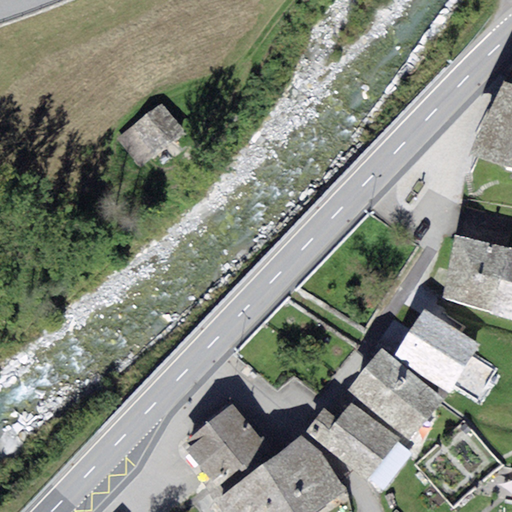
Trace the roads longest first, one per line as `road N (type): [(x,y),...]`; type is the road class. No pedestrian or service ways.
road 1 (residential): [(419,128),(431,182),(427,255),(339,375),(290,426)]
road 2 (primary): [(198,356),(419,128)]
road 3 (primary): [(52,511),(198,356)]
road 4 (track): [(291,0),(202,115)]
road 5 (primary): [(419,128),(511,35)]
